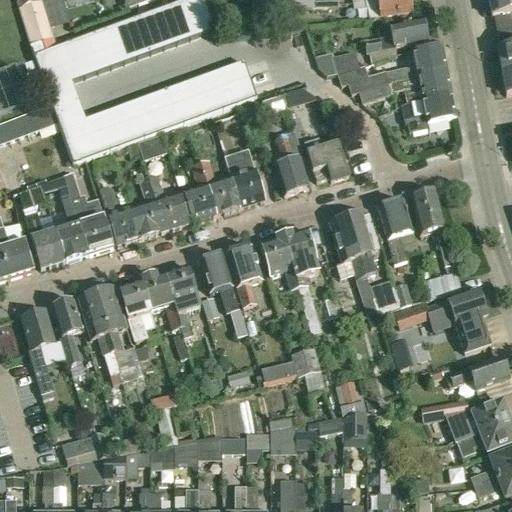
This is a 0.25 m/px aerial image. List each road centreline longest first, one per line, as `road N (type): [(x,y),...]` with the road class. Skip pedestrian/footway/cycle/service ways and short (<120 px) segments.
road 1 (residential): [(393,182),(302,218),(0,304)]
road 2 (residential): [(393,182),(380,135),(266,55),(215,56),(99,97)]
road 3 (unclassified): [(484,157),(454,0)]
